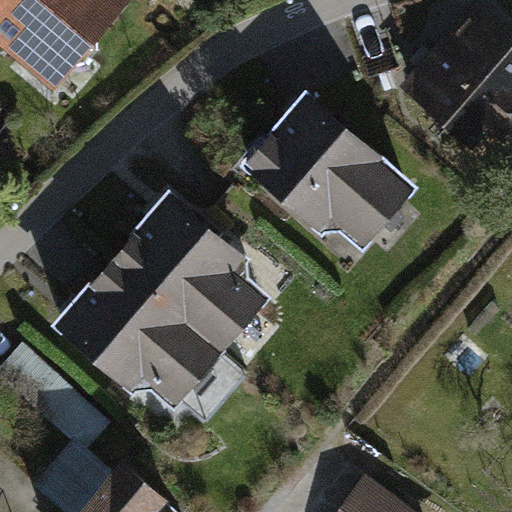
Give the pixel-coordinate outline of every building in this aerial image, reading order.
[(94,30),(119,0),(3,0),(0,4),(0,29),(55,76),(69,60),(86,60),(97,48),(94,30)] [(511,115),(511,35),(480,8),(413,84),(485,146),(511,115)] [(407,184),(306,97),(270,140),(262,133),(247,150),(255,157),(252,162),(322,222),(343,220),(362,237),(407,184)] [(116,258),(216,344),(260,295),(241,277),(240,257),(170,196),(116,258)] [(173,395),(216,344),(116,258),(63,320),(133,380),(154,379),(173,395)] [(158,511),(152,507),(162,496),(124,462),(80,511),(158,511)] [(402,511),(368,486),(348,511),(402,511)]
